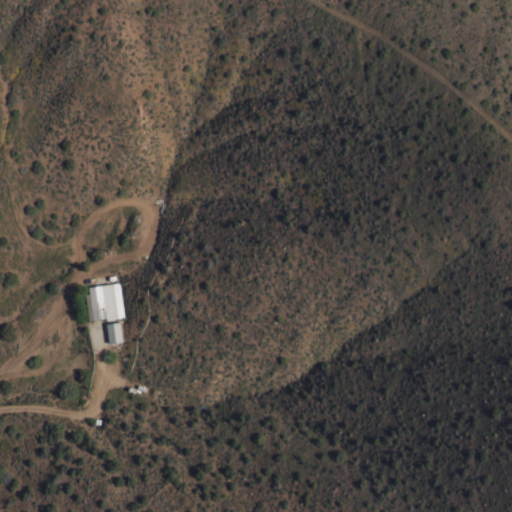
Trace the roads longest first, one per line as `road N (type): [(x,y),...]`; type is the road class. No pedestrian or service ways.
road 1 (track): [(0,173),(11,184),(18,227),(36,242),(76,239),(90,215),(109,205),(131,202),(150,217),(140,251),(87,273),(29,351),(0,370)]
road 2 (residential): [(0,409),(86,413),(99,359)]
